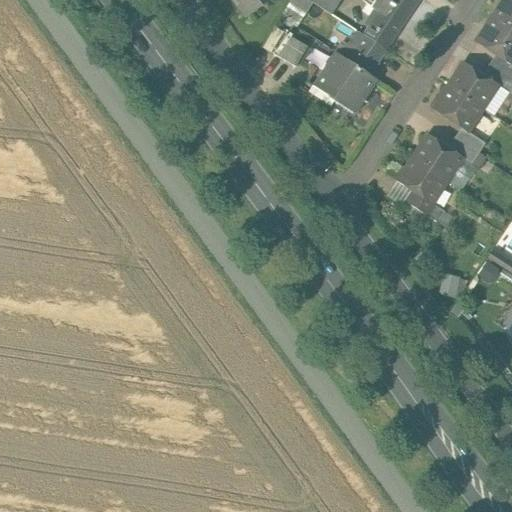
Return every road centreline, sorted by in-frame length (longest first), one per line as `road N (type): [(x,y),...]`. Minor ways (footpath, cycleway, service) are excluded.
road 1 (primary): [(118,0),(500,511)]
road 2 (unclassified): [(35,0),(412,511)]
road 3 (residential): [(511,432),(347,194)]
road 4 (residential): [(347,194),(196,0)]
road 5 (residential): [(347,194),(478,0)]
